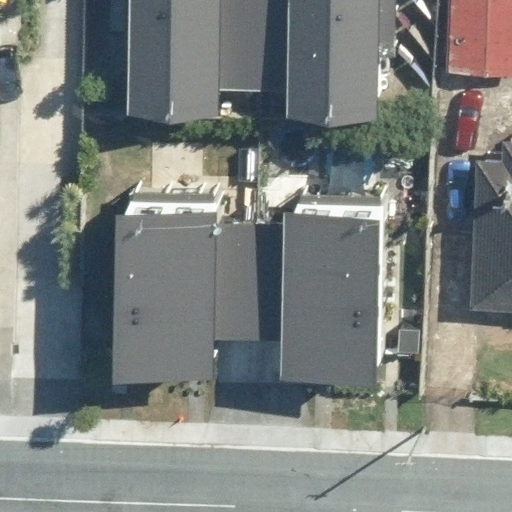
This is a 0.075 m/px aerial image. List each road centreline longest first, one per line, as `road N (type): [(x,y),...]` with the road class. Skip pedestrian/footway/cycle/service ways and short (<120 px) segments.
road 1 (residential): [(46,0),(34,301),(47,491)]
road 2 (residential): [(47,491),(511,511)]
